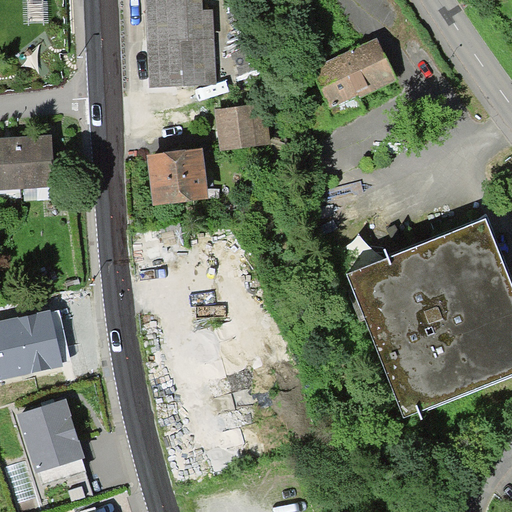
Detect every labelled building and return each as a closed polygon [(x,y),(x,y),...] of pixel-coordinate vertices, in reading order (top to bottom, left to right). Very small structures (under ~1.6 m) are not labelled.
[(197,14),(196,0),(146,0),(150,86),(185,84),(184,82),(210,80),(207,14),(197,14)] [(389,78),(374,45),(314,73),(321,89),(306,96),(302,109),(314,133),(362,110),(354,94),(389,78)] [(260,106),(219,112),(224,151),(265,146),(260,106)] [(50,181),(48,141),(16,143),(18,183),(50,181)] [(0,183),(18,183),(16,143),(0,143),(0,183)] [(202,198),(197,155),(149,160),(154,203),(202,198)] [(418,415),(511,377),(511,285),(485,217),(386,257),(383,251),(382,252),(385,260),(344,276),(401,419),(416,413),(419,420),(420,420),(418,415)] [(60,363),(48,311),(0,322),(0,370),(2,377),(60,363)] [(82,456),(64,400),(18,415),(36,470),(82,456)]
